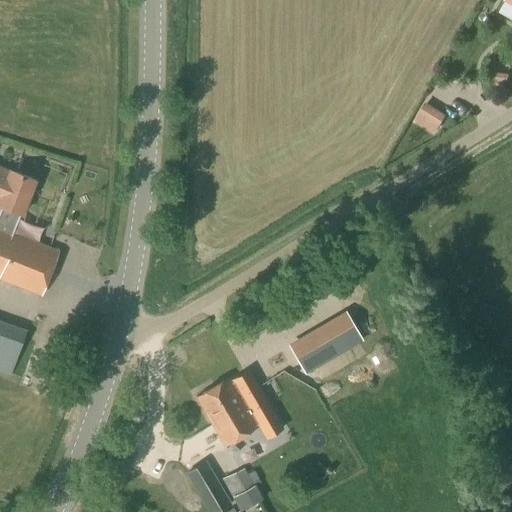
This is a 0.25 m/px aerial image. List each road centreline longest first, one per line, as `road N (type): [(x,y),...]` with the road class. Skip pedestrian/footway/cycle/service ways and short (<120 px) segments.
road 1 (unclassified): [(122,329),(189,315),(511,116)]
road 2 (tertiary): [(122,329),(143,217),(150,0)]
road 3 (tertiary): [(52,511),(122,329)]
